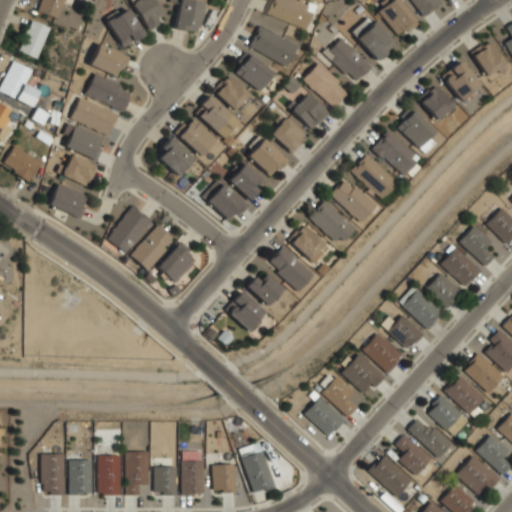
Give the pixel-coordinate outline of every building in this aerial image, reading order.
[(36,0),(33,12),(56,19),(61,0),(36,0)] [(145,30),(162,20),(149,0),(134,0),(128,4),(145,30)] [(194,32),(199,1),(200,1),(200,0),(175,0),(172,29),(194,32)] [(310,6),(294,0),(267,0),(262,13),(301,28),(310,6)] [(415,22),(395,0),(387,0),(374,12),(397,37),(415,22)] [(409,0),(421,17),(441,3),(438,0),(409,0)] [(121,47),(141,31),(122,6),(102,22),(121,47)] [(366,16),(348,34),(375,60),(393,42),(366,16)] [(15,49),(32,57),(47,28),(30,19),(15,49)] [(511,58),(511,21),(503,26),(510,37),(502,42),(511,58)] [(245,45),(282,66),(294,45),(257,24),(245,45)] [(323,53),(352,82),(368,66),(339,37),(323,53)] [(468,53),(484,75),(495,68),(498,73),(506,68),(487,40),(468,53)] [(113,77),(124,57),(96,42),(85,62),(113,77)] [(230,71),(255,91),(270,72),(245,53),(230,71)] [(438,75),(458,99),(477,84),(458,60),(438,75)] [(0,82),(0,93),(28,106),(35,90),(22,84),(28,69),(9,61),(0,82)] [(345,91),(316,62),(300,78),(329,108),(345,91)] [(81,95),(119,111),(128,89),(91,73),(81,95)] [(210,92),(232,113),(247,96),(226,76),(210,92)] [(434,120),(451,105),(433,85),(416,100),(434,120)] [(308,130),(324,113),(302,93),(286,110),(308,130)] [(105,135),(114,113),(76,96),(67,118),(105,135)] [(217,137),(233,122),(207,96),(191,111),(217,137)] [(0,125),(5,118),(3,116),(8,109),(0,103),(0,125)] [(5,118),(12,122),(17,114),(8,109),(3,116),(5,118)] [(432,131),(409,110),(394,127),(422,153),(431,142),(426,137),(432,131)] [(287,152),(303,136),(281,115),(266,131),(287,152)] [(212,139),(188,118),(173,135),(197,157),(212,139)] [(29,129),(32,123),(25,119),(21,125),(29,129)] [(102,139),(69,123),(59,144),(92,159),(102,139)] [(46,145),(33,136),(39,129),(51,138),(46,145)] [(417,157),(386,129),(369,147),(400,175),(417,157)] [(283,160),(259,137),(243,153),(267,176),(283,160)] [(190,158),(167,138),(151,156),(174,176),(190,158)] [(27,182),(40,163),(13,144),(1,162),(13,169),(11,171),(27,182)] [(347,170),(378,199),(394,182),(364,153),(347,170)] [(96,166),(68,154),(63,167),(61,168),(60,171),(60,173),(59,175),(87,187),(96,166)] [(245,198),(261,180),(241,162),(225,180),(245,198)] [(358,222),(373,206),(342,178),(327,194),(358,222)] [(44,202),(76,218),(86,197),(55,181),(44,202)] [(241,205),(217,181),(201,198),(225,222),(241,205)] [(307,216),(337,244),(352,228),(322,200),(307,216)] [(103,239),(123,254),(148,221),(128,205),(103,239)] [(483,223),(503,242),(511,232),(511,220),(498,207),(483,223)] [(286,241),(309,262),(325,245),(301,224),(286,241)] [(455,240),(481,265),(490,256),(481,248),(488,241),(471,224),(455,240)] [(144,270),(171,239),(154,225),(127,256),(144,270)] [(155,266),(172,281),(191,260),(184,253),(188,249),(178,240),(155,266)] [(295,290),(310,274),(279,246),(265,262),(295,290)] [(462,286),(477,269),(452,246),(437,263),(462,286)] [(443,307),(458,290),(437,272),(423,288),(443,307)] [(279,288),(263,273),(256,280),(252,275),(243,285),(263,305),(279,288)] [(396,301),(424,328),(439,312),(410,285),(396,301)] [(224,312),(244,330),(261,311),(238,290),(229,300),(232,303),(224,312)] [(511,311),(499,324),(511,337),(511,311)] [(386,316),(378,324),(406,350),(421,334),(399,314),(392,322),(386,316)] [(502,372),(511,362),(511,344),(497,329),(478,348),(502,372)] [(359,349),(384,372),(399,355),(374,332),(359,349)] [(338,372),(360,392),(369,383),(372,387),(382,376),(356,352),(338,372)] [(500,375),(474,352),(459,369),(485,392),(500,375)] [(345,398),(351,392),(328,371),(314,386),(345,416),(354,406),(345,398)] [(464,413),(480,398),(457,374),(441,390),(464,413)] [(443,430),(458,414),(436,394),(421,410),(443,430)] [(326,436),(340,419),(315,397),(300,413),(326,436)] [(511,444),(511,413),(510,411),(494,427),(511,444)] [(404,428),(433,458),(447,444),(418,414),(404,428)] [(472,449),(499,474),(507,465),(498,457),(505,449),(487,433),(472,449)] [(428,460),(400,434),(391,444),(400,452),(394,459),(413,476),(428,460)] [(143,450),(121,450),(121,494),(132,494),(132,484),(143,484),(143,450)] [(238,458),(249,493),(271,486),(259,450),(238,458)] [(59,453),(37,453),(37,494),(59,494),(59,453)] [(364,470),(391,496),(407,480),(380,454),(364,470)] [(452,473),(476,496),(494,478),(470,454),(452,473)] [(94,455),(94,494),(115,494),(115,455),(94,455)] [(65,495),(87,495),(87,460),(65,460),(65,495)] [(177,494),(199,494),(199,460),(177,460),(177,494)] [(231,492),(231,463),(209,463),(209,492),(231,492)] [(171,465),(149,465),(149,494),(171,494),(171,465)] [(436,499),(449,511),(464,511),(472,503),(452,483),(436,499)] [(440,511),(429,500),(417,511),(440,511)]
